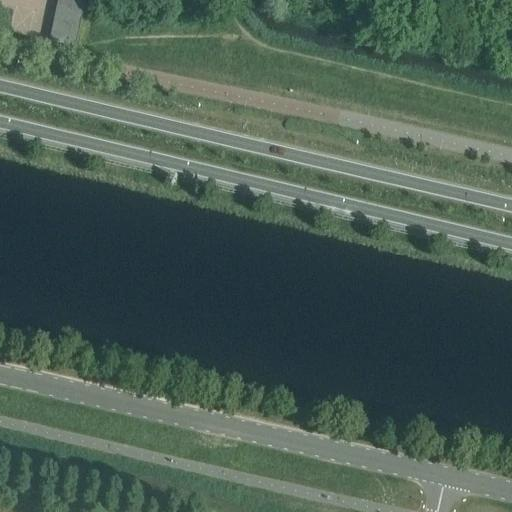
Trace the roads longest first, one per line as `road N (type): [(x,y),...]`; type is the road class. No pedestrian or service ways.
road 1 (secondary): [(0,123),(511,244)]
road 2 (secondary): [(511,205),(0,85)]
road 3 (unclassified): [(511,158),(0,45)]
road 4 (tertiary): [(445,477),(0,376)]
